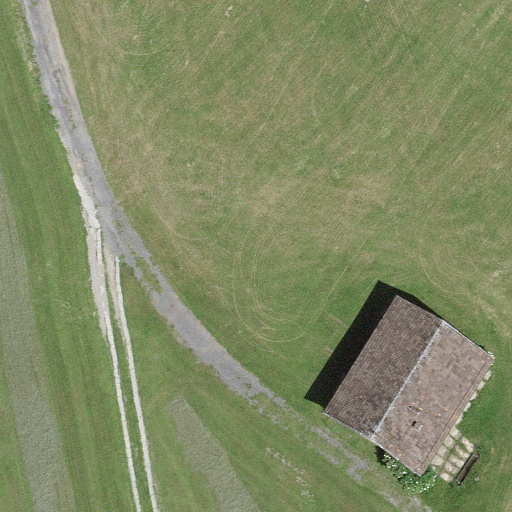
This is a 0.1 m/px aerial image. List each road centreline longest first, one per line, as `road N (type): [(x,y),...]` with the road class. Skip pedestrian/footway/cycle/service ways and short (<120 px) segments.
road 1 (track): [(33,0),(94,216),(273,432),(398,511)]
road 2 (track): [(94,216),(153,511)]
